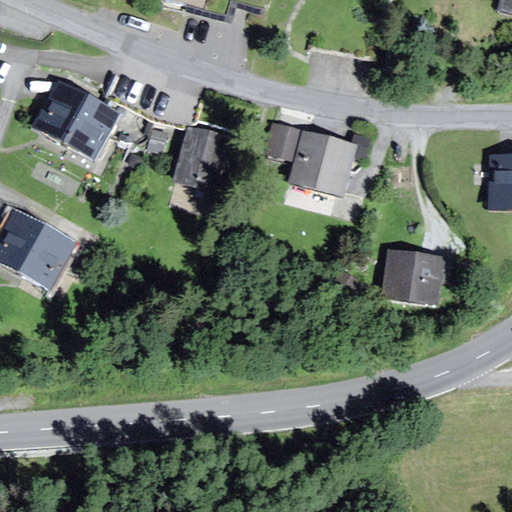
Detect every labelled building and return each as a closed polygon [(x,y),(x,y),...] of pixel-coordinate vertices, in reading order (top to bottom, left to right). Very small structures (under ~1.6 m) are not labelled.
[(511,0),(503,0),(500,14),(511,16),(511,0)] [(118,119),(60,89),(36,134),(94,164),(118,119)] [(298,134),(273,128),(266,155),(291,162),(298,134)] [(228,145),(188,134),(175,184),(215,194),(228,145)] [(353,150),(306,138),(293,188),(340,200),(353,150)] [(511,161),(493,161),(491,211),(511,212),(511,161)] [(73,250),(16,219),(0,249),(0,266),(49,293),(73,250)] [(450,264),(390,256),(384,302),(436,309),(439,282),(447,283),(450,264)]
